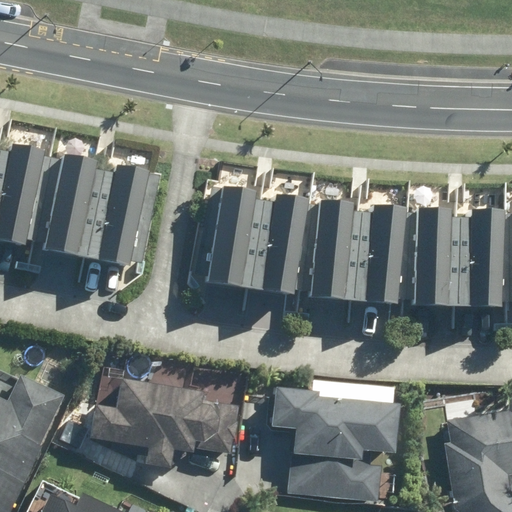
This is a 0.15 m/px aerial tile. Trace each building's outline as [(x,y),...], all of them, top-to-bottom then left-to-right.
[(42,151),(12,146),(0,215),(0,248),(25,253),(42,151)] [(95,161),(63,155),(44,255),(76,261),(95,161)] [(148,172),(116,166),(98,264),(129,270),(148,172)] [(267,194),(217,189),(208,286),(258,290),(267,194)] [(305,201),(271,197),(262,291),(295,295),(305,201)] [(365,207),(317,203),(309,300),(357,304),(365,207)] [(405,207),(371,205),(365,305),(399,307),(405,207)] [(448,218),(448,210),(416,209),(411,308),(458,311),(463,219),(448,218)] [(503,212),(470,211),(467,308),(500,309),(503,212)] [(0,511),(15,511),(67,399),(17,377),(10,391),(0,385),(0,511)] [(308,392),(273,389),(270,430),(290,432),(285,493),(377,502),(382,454),(395,455),(399,406),(391,406),(393,387),(310,379),(308,392)] [(92,408),(88,440),(145,447),(143,466),(169,470),(171,453),(194,456),(195,450),(234,455),(240,407),(201,402),(202,392),(119,382),(115,410),(92,408)] [(448,421),(451,441),(443,442),(453,511),(456,511),(509,504),(505,476),(511,474),(511,398),(506,400),(507,412),(448,421)] [(114,511),(39,476),(21,511),(114,511)]
